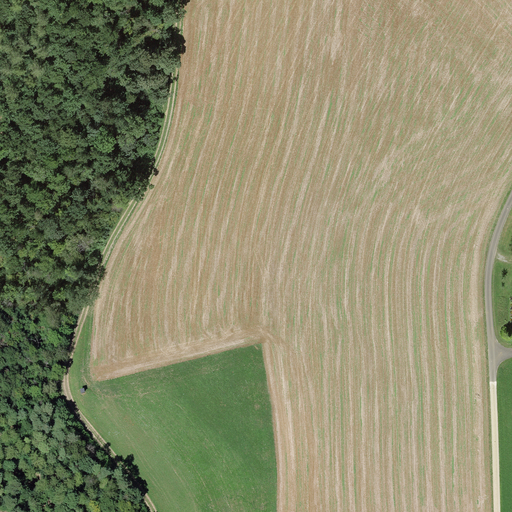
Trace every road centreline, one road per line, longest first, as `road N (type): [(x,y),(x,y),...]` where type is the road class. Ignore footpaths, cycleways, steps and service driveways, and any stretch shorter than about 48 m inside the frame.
road 1 (track): [(178,0),(173,71),(151,169),(95,274),(62,387),(152,511)]
road 2 (track): [(511,198),(495,231),(486,300),(496,511)]
